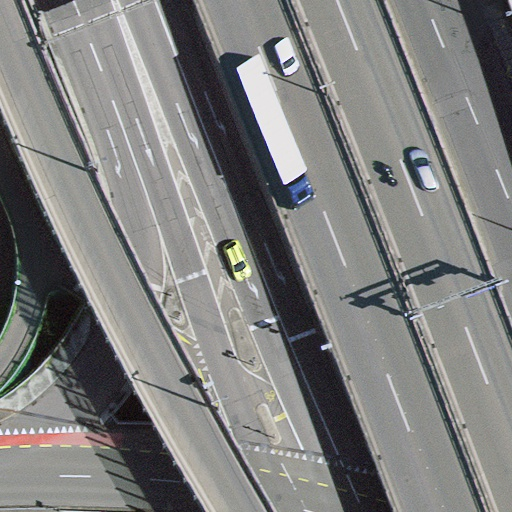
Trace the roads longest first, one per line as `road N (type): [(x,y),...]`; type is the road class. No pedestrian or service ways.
road 1 (motorway): [(244,0),(442,511)]
road 2 (motorway): [(0,25),(123,320),(244,511)]
road 3 (motorway): [(511,441),(334,0)]
road 4 (primary): [(147,86),(359,509)]
road 5 (secondary): [(155,177),(151,227),(127,307),(6,471)]
road 6 (secondary): [(155,177),(272,489)]
road 7 (secondary): [(272,489),(6,471)]
road 8 (primary): [(511,189),(433,0)]
